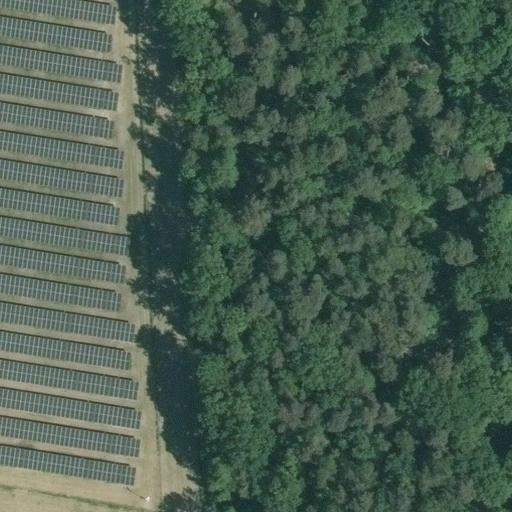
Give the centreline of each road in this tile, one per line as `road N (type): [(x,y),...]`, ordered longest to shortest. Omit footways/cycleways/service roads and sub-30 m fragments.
road 1 (track): [(505,511),(456,380),(483,92),(453,0)]
road 2 (track): [(209,0),(237,511)]
